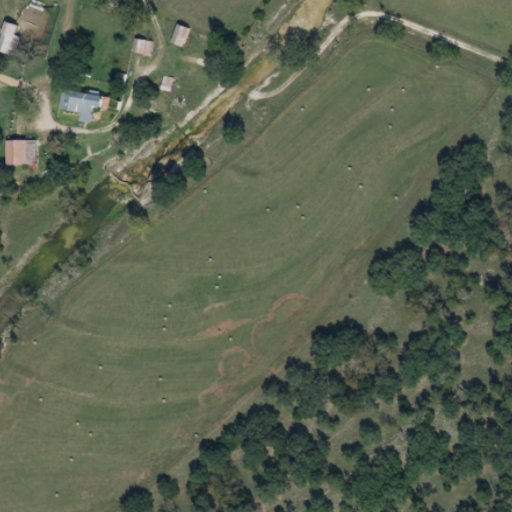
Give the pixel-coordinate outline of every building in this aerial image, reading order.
[(3,55),(19,55),(19,24),(3,24),(3,55)] [(190,48),(196,29),(182,25),(176,44),(190,48)] [(157,43),(139,41),(138,55),(156,56),(157,43)] [(63,112),(99,117),(101,108),(112,110),(114,96),(67,88),(63,112)] [(11,168),(40,167),(39,142),(11,142),(11,168)]
